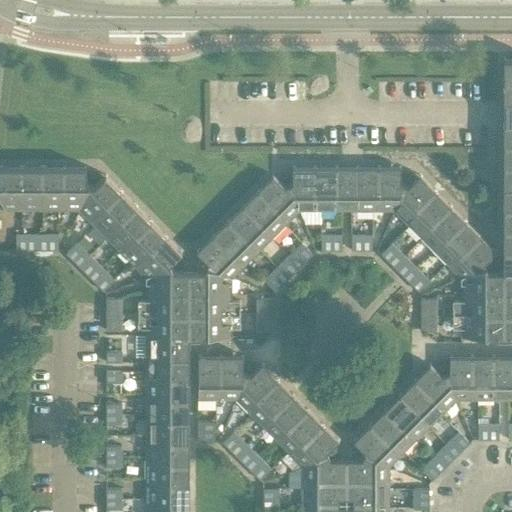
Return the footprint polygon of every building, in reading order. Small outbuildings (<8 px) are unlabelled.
[(0,195),(6,209),(22,209),(22,173),(22,166),(0,166),(0,195)] [(43,166),(22,166),(22,173),(22,209),(43,209),(43,173),(43,166)] [(64,167),(43,166),(43,173),(43,209),(64,209),(64,173),(64,167)] [(86,167),(64,167),(64,173),(64,209),(80,208),(90,184),(86,183),(86,173),(86,167)] [(293,183),(289,184),(299,210),(313,210),(313,173),(313,167),(293,167),(293,173),(293,183)] [(335,167),(313,167),(313,173),(313,210),(335,210),(335,192),(335,173),(335,167)] [(356,167),(335,167),(335,173),(335,192),(335,210),(342,210),(352,210),(357,211),(357,187),(356,174),(356,167)] [(379,167),(356,167),(356,174),(357,187),(357,211),(379,210),(379,174),(379,167)] [(401,167),(379,167),(379,174),(379,210),(394,210),(405,184),(401,183),(401,174),(401,167)] [(90,184),(80,208),(91,219),(117,195),(122,190),(105,174),(100,179),(94,186),(90,184)] [(273,174),(258,190),(263,195),(288,221),(299,210),(289,184),(285,186),(279,179),(273,174)] [(405,184),(394,210),(406,222),(431,195),(436,190),(420,174),(415,180),(409,186),(405,184)] [(117,195),(91,219),(106,234),(131,210),(136,205),(122,190),(117,195)] [(258,190),(243,205),(248,210),(273,236),(288,221),(263,195),(258,190)] [(431,195),(406,222),(421,237),(446,210),(451,205),(436,190),(431,195)] [(131,210),(106,234),(121,250),(147,225),(152,221),(136,205),(131,210)] [(243,205),(228,220),(233,225),(258,251),(273,236),(248,210),(243,205)] [(446,210),(421,237),(436,252),(461,225),(466,220),(451,205),(446,210)] [(228,220),(213,235),(218,240),(243,266),(258,251),(233,225),(228,220)] [(461,225),(436,252),(451,266),(476,240),(481,235),(466,220),(461,225)] [(147,225),(121,250),(136,265),(161,240),(166,235),(152,221),(147,225)] [(27,249),(27,234),(18,234),(18,250),(27,249)] [(38,249),(38,234),(27,234),(27,249),(38,249)] [(48,249),(48,234),(38,234),(38,249),(48,249)] [(59,234),(48,234),(48,249),(59,249),(59,234)] [(332,250),(331,234),(322,234),(322,250),(332,250)] [(342,234),(331,234),(332,250),(342,250),(342,234)] [(352,250),(363,250),(363,234),(352,234),(352,250)] [(363,234),(363,250),(372,250),(373,235),(363,234)] [(161,240),(136,265),(148,277),(172,267),(171,262),(177,256),(182,251),(166,235),(161,240)] [(213,235),(197,251),(202,256),(209,262),(207,266),(233,276),(243,266),(218,240),(213,235)] [(476,240),(451,266),(462,277),(487,266),(485,263),(492,256),(497,251),(481,235),(476,240)] [(74,260),(84,249),(77,242),(66,252),(74,260)] [(302,242),(294,250),(305,261),(313,253),(302,242)] [(389,261),(400,250),(392,242),(381,253),(389,261)] [(81,268),(92,257),(84,249),(74,260),(81,268)] [(305,261),(294,250),(287,257),(298,268),(305,261)] [(400,250),(389,261),(396,268),(407,257),(400,250)] [(92,257),(81,268),(88,275),(99,264),(92,257)] [(280,265),(290,276),(298,268),(287,257),(280,265)] [(403,275),(414,265),(407,257),(396,268),(403,275)] [(96,282),(107,272),(99,264),(88,275),(96,282)] [(290,276),(280,265),(272,272),(283,283),(290,276)] [(411,283),(422,272),(414,265),(403,275),(411,283)] [(196,270),(190,270),(190,291),(196,291),(233,291),(233,276),(207,266),(206,270),(196,270)] [(487,266),(462,277),(462,292),(504,292),(504,270),(488,270),(487,266)] [(172,267),(148,277),(148,292),(183,292),(190,291),(190,270),(183,270),(174,270),(172,267)] [(114,279),(107,272),(96,282),(103,290),(114,279)] [(275,291),(283,283),(272,272),(264,280),(275,291)] [(422,272),(411,283),(419,291),(429,280),(422,272)] [(148,299),(140,299),(140,313),(183,314),(190,314),(190,291),(183,292),(148,292),(148,299)] [(196,291),(190,291),(190,314),(196,313),(241,314),(241,301),(233,301),(233,291),(196,291)] [(462,301),(453,302),(453,313),(504,313),(504,292),(462,292),(462,301)] [(107,298),(106,308),(122,308),(122,298),(107,298)] [(257,309),(272,309),(272,298),(257,298),(257,309)] [(421,298),(421,309),(437,309),(437,298),(421,298)] [(122,319),(122,308),(106,308),(106,319),(122,319)] [(272,319),(272,309),(257,309),(257,319),(272,319)] [(437,319),(437,309),(421,309),(421,319),(437,319)] [(183,314),(140,313),(140,325),(147,325),(147,336),(183,335),(190,336),(190,314),(183,314)] [(196,313),(190,314),(190,336),(196,336),(231,336),(233,336),(233,326),(241,326),(241,314),(196,313)] [(504,313),(453,313),(453,328),(461,328),(461,336),(482,336),(504,336),(504,313)] [(122,319),(106,319),(106,329),(122,329),(122,319)] [(272,330),(272,319),(257,319),(257,330),(272,330)] [(436,330),(437,319),(421,319),(421,330),(436,330)] [(183,335),(147,336),(147,344),(147,357),(159,357),(167,357),(183,357),(190,357),(190,336),(183,335)] [(137,353),(136,354),(137,354),(136,357),(137,359),(137,360),(138,360),(144,360),(147,361),(147,357),(147,344),(146,344),(146,341),(145,340),(146,338),(145,338),(145,337),(145,336),(140,337),(140,338),(140,339),(139,339),(139,340),(138,341),(137,342),(138,343),(137,343),(137,346),(137,347),(137,348),(137,349),(137,351),(137,352),(137,353)] [(106,361),(122,361),(122,351),(106,351),(106,361)] [(225,355),(199,355),(199,362),(199,399),(225,398),(225,362),(225,355)] [(243,355),(225,355),(225,362),(225,398),(238,398),(247,373),(243,372),(243,362),(243,355)] [(450,372),(446,373),(457,400),(473,399),(472,355),(450,355),(450,363),(450,372)] [(495,355),(472,355),(473,399),(495,399),(495,382),(495,355)] [(511,355),(495,355),(495,382),(495,399),(509,399),(511,399),(511,355)] [(159,357),(147,357),(147,361),(147,371),(147,376),(190,376),(190,357),(183,357),(167,357),(159,357)] [(247,373),(238,398),(248,409),(273,384),(278,379),(262,363),(258,368),(251,375),(247,373)] [(431,363),(415,379),(420,384),(446,411),(457,400),(446,373),(442,375),(436,368),(431,363)] [(106,371),(106,381),(122,381),(122,371),(106,371)] [(190,376),(147,376),(147,380),(147,398),(183,398),(190,398),(190,376)] [(273,384),(248,409),(263,424),(288,399),(293,394),(278,379),(273,384)] [(415,379),(400,394),(405,399),(431,426),(446,411),(420,384),(415,379)] [(288,399),(263,424),(278,439),(303,414),(308,409),(293,394),(288,399)] [(400,394),(385,409),(390,414),(416,441),(431,426),(405,399),(400,394)] [(183,398),(147,398),(147,419),(183,419),(190,419),(190,398),(183,398)] [(106,403),(106,413),(122,413),(122,403),(106,403)] [(303,414),(278,439),(293,454),(318,429),(323,424),(308,409),(303,414)] [(385,409),(370,423),(375,429),(401,456),(416,441),(390,414),(385,409)] [(122,423),(122,413),(106,413),(106,423),(122,423)] [(183,419),(147,419),(147,440),(183,440),(190,440),(190,419),(183,419)] [(198,430),(214,430),(214,420),(198,420),(198,430)] [(370,423),(354,439),(359,445),(366,451),(364,456),(390,467),(401,456),(375,429),(370,423)] [(489,439),(489,423),(478,424),(478,439),(489,439)] [(499,423),(489,423),(489,439),(499,439),(499,423)] [(318,429),(293,454),(304,465),(329,455),(327,451),(334,445),(339,440),(323,424),(318,429)] [(214,430),(198,430),(198,441),(214,441),(214,430)] [(223,441),(230,449),(241,438),(233,430),(223,441)] [(452,439),(462,449),(470,442),(459,431),(452,439)] [(241,438),(230,449),(238,456),(248,445),(241,438)] [(444,446),(455,457),(462,449),(452,439),(444,446)] [(183,440),(147,440),(147,461),(182,461),(190,461),(190,440),(183,440)] [(106,456),(121,456),(122,446),(106,445),(106,456)] [(245,463),(256,453),(248,445),(238,456),(245,463)] [(437,454),(447,464),(455,457),(444,446),(437,454)] [(256,453),(245,463),(252,471),(263,460),(256,453)] [(429,461),(440,472),(447,464),(437,454),(429,461)] [(329,455),(304,465),(304,481),(340,481),(347,481),(347,459),(340,459),(331,459),(329,455)] [(121,456),(106,456),(106,466),(121,466),(121,456)] [(354,459),(347,459),(347,481),(353,481),(390,482),(390,467),(364,456),(363,459),(354,459)] [(263,460),(252,471),(260,479),(271,468),(263,460)] [(182,461),(147,461),(147,483),(182,483),(190,483),(190,461),(182,461)] [(440,472),(429,461),(422,468),(433,479),(440,472)] [(340,481),(304,481),(304,502),(340,502),(347,502),(347,481),(340,481)] [(353,481),(347,481),(347,502),(353,502),(390,503),(390,482),(353,481)] [(182,483),(147,483),(147,504),(182,504),(189,504),(190,483),(182,483)] [(263,488),(263,498),(279,498),(279,487),(264,487),(263,488)] [(106,498),(122,498),(122,488),(106,488),(106,498)] [(414,488),(414,498),(429,498),(429,488),(414,488)] [(122,498),(106,498),(106,508),(122,508),(122,498)] [(279,508),(279,498),(263,498),(263,508),(279,508)] [(429,508),(429,498),(414,498),(414,508),(429,508)] [(340,502),(304,502),(304,511),(346,511),(347,502),(340,502)] [(353,502),(347,502),(346,511),(389,511),(390,503),(353,502)]
